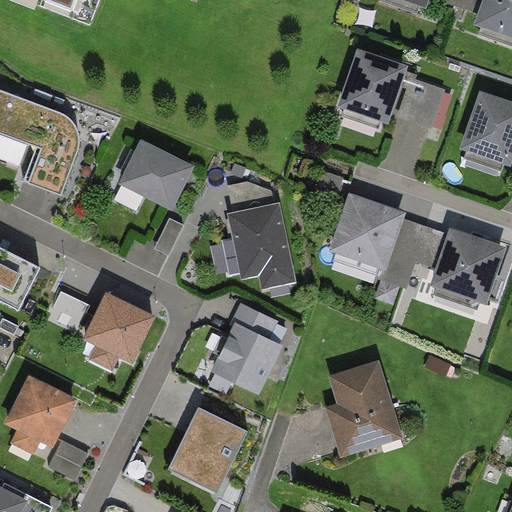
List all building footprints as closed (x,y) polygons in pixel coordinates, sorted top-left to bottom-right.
[(21,0),(82,23),(90,0),(21,0)] [(511,0),(405,0),(511,39),(511,0)] [(416,68),(368,51),(349,104),(432,134),(448,90),(413,77),(416,68)] [(75,113),(0,83),(0,131),(36,146),(23,179),(64,195),(83,148),(85,134),(81,122),(75,113)] [(511,99),(490,92),(470,148),(511,162),(511,99)] [(194,162),(140,138),(122,180),(176,204),(194,162)] [(408,210),(349,189),(328,246),(386,267),(392,251),(437,267),(432,281),(487,301),(507,247),(451,227),(448,234),(405,218),(408,210)] [(238,272),(257,268),(261,285),(296,278),(278,197),(224,208),(238,272)] [(172,213),(160,244),(176,250),(187,219),(172,213)] [(42,261),(0,241),(0,295),(21,305),(42,261)] [(154,315),(107,293),(89,332),(136,354),(154,315)] [(292,330),(246,309),(217,370),(262,392),(292,330)] [(395,434),(374,368),(334,380),(347,421),(336,424),(344,450),(395,434)] [(84,398),(33,373),(5,431),(18,437),(12,449),(35,461),(41,449),(51,454),(44,468),(77,484),(91,456),(63,442),(84,398)] [(256,429),(207,405),(177,465),(226,489),(256,429)] [(52,511),(55,508),(0,482),(0,511),(52,511)] [(331,511),(290,497),(284,511),(331,511)]
